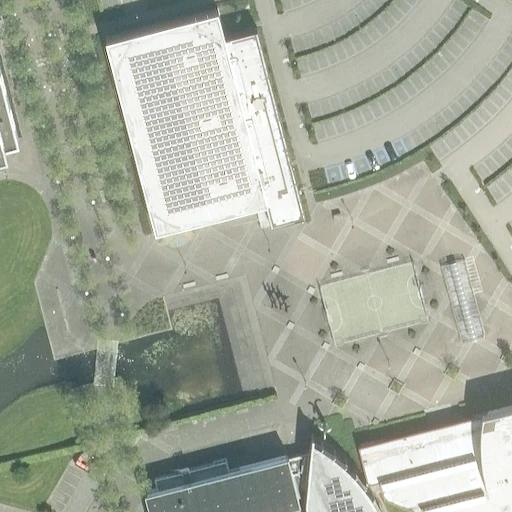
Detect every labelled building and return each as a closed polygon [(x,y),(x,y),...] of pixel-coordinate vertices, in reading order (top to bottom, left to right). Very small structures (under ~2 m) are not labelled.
[(264,201),(270,223),(304,215),(256,28),(224,36),(217,9),(105,38),(154,229),(264,201)] [(334,223),(342,221),(340,216),(340,214),(332,216),(333,218),(334,223)] [(485,337),(464,259),(440,266),(461,343),(485,337)] [(364,472),(366,479),(367,483),(379,480),(383,497),(420,511),(511,511),(511,405),(474,415),(358,446),(364,472)] [(360,481),(366,479),(364,472),(355,474),(350,470),(345,465),(341,460),(335,456),(330,452),(325,448),(319,444),(312,440),(313,434),(311,434),(309,451),(287,457),(287,455),(286,455),(287,456),(229,471),(226,459),(154,477),(157,489),(145,492),(145,491),(144,491),(149,511),(257,511),(297,502),(298,502),(300,510),(296,511),(379,511),(376,504),(372,498),(365,488),(360,481)]
